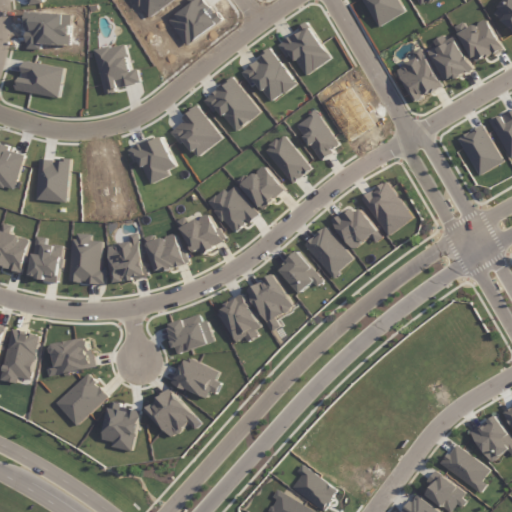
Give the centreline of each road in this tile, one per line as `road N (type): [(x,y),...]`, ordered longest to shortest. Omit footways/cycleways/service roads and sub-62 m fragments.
road 1 (residential): [(511,78),(327,190),(229,271),(182,292),(131,308),(81,310),(0,296)]
road 2 (residential): [(511,203),(430,253),(339,327),(162,511)]
road 3 (residential): [(202,511),(397,309),(511,235)]
road 4 (residential): [(0,112),(78,131),(134,119),(290,0)]
road 5 (residential): [(480,253),(331,0)]
road 6 (residential): [(511,370),(446,414),(366,511)]
road 7 (tertiary): [(113,511),(0,445)]
